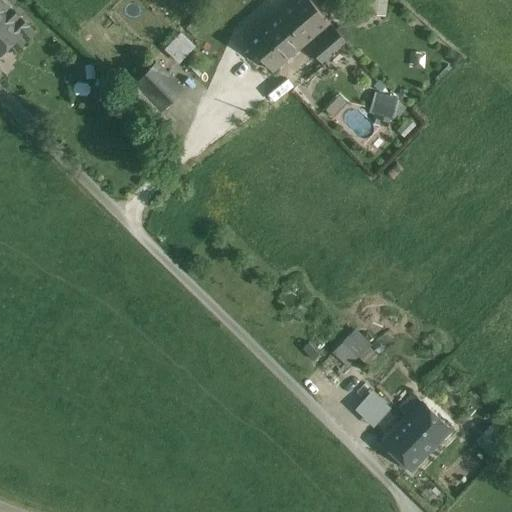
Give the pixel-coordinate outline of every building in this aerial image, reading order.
[(0,0),(0,54),(10,44),(24,31),(15,22),(20,16),(4,0),(0,0)] [(310,0),(293,0),(278,14),(303,43),(328,22),(310,0)] [(367,0),(366,14),(384,15),(384,0),(367,0)] [(278,14),(246,41),(271,70),(303,43),(278,14)] [(24,31),(10,44),(16,50),(35,31),(20,16),(15,22),(24,31)] [(335,29),(310,51),(320,62),(344,41),(335,29)] [(177,63),(194,46),(180,31),(163,48),(177,63)] [(160,108),(181,88),(156,63),(135,83),(136,84),(159,108),(160,108)] [(85,81),(84,65),(63,66),(64,82),(85,81)] [(126,95),(148,118),(159,108),(136,84),(126,95)] [(86,106),(101,111),(108,91),(92,86),(86,106)] [(392,119),(397,98),(373,92),(368,112),(392,119)] [(334,381),(369,346),(351,328),(317,363),(334,381)] [(374,424),(391,404),(371,387),(354,406),(374,424)] [(407,416),(421,401),(412,393),(398,408),(407,416)] [(457,421),(428,394),(421,401),(450,428),(457,421)] [(450,428),(421,401),(407,416),(382,442),(411,469),(450,428)] [(493,455),(508,438),(489,423),(475,440),(493,455)]
